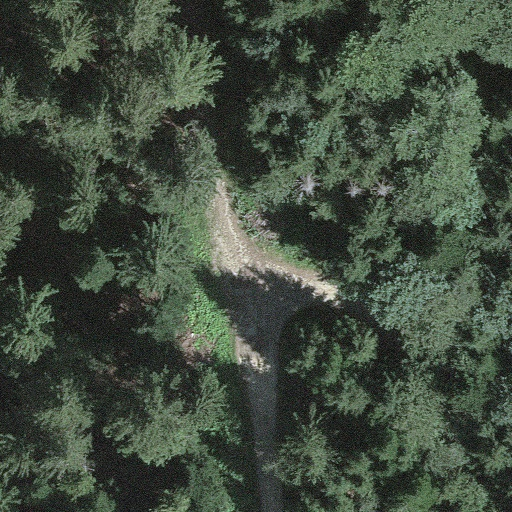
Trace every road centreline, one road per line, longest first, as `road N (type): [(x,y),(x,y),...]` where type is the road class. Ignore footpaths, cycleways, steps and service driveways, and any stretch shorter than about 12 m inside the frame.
road 1 (track): [(510,511),(402,333),(374,301),(334,281),(239,267)]
road 2 (track): [(271,511),(239,267)]
road 3 (track): [(239,267),(213,140)]
